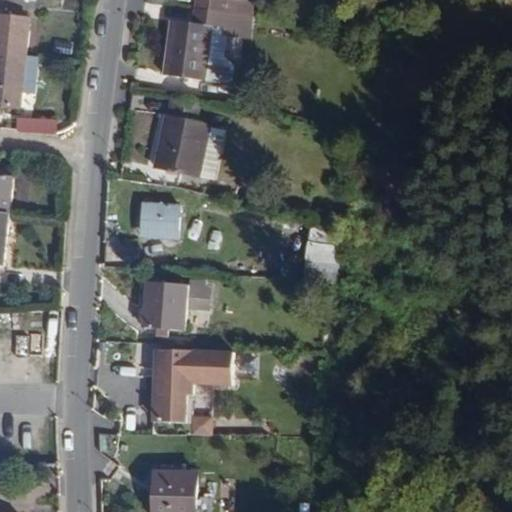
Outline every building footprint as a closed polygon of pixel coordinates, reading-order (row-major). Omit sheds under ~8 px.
[(193,0),(193,8),(223,11),(224,0),(193,0)] [(245,0),(224,0),(223,11),(222,26),(221,34),(252,37),(254,15),(256,1),(245,0)] [(207,79),(212,25),(222,26),(223,11),(193,8),(191,23),(170,21),(164,75),(207,79)] [(0,52),(27,54),(30,15),(0,12),(0,52)] [(0,105),(23,108),(27,54),(0,52),(0,105)] [(201,175),(210,127),(204,126),(205,121),(192,119),(183,117),(163,114),(154,166),(201,175)] [(19,135),(59,137),(60,123),(20,121),(19,135)] [(226,130),(210,127),(201,175),(217,178),(226,130)] [(0,210),(11,211),(14,176),(0,174),(0,210)] [(182,239),(182,205),(143,204),(143,239),(182,239)] [(0,266),(7,267),(11,211),(0,210),(0,266)] [(189,278),(188,285),(146,283),(143,329),(187,332),(189,311),(213,313),(214,287),(208,286),(208,279),(189,278)] [(195,397),(196,384),(232,385),(234,354),(157,351),(155,421),(190,422),(191,396),(195,397)] [(58,466),(0,468),(0,493),(28,492),(45,479),(53,485),(59,485),(58,466)] [(193,511),(194,468),(151,468),(151,511),(193,511)]
